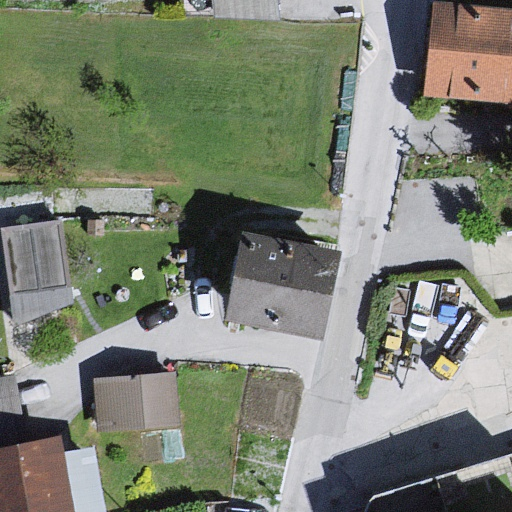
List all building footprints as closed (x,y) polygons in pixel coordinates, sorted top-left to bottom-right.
[(511,14),(441,8),(431,105),(511,111),(511,14)] [(62,211),(7,216),(16,306),(71,300),(62,211)] [(337,257),(246,239),(229,322),(320,340),(337,257)] [(13,362),(0,364),(0,411),(22,406),(13,362)] [(181,385),(95,390),(99,442),(145,445),(183,437),(181,385)] [(67,453),(0,467),(0,511),(105,511),(96,460),(70,467),(67,453)] [(511,511),(511,462),(418,490),(377,502),(371,511),(511,511)]
